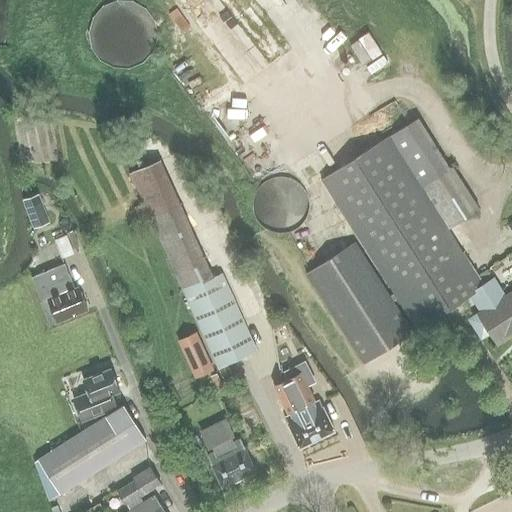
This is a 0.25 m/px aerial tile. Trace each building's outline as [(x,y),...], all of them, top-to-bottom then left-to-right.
[(372,25),(351,36),(362,57),(383,46),(372,25)] [(355,242),(306,274),(363,364),(412,332),(393,302),(397,299),(417,330),(471,295),(481,312),(484,315),(471,323),(483,341),(492,336),(497,344),(511,334),(511,292),(504,297),(493,279),(483,286),(448,231),(480,210),(452,167),(450,168),(420,187),(388,137),(321,180),(394,294),(389,297),(355,242)] [(38,194),(23,200),(33,229),(49,223),(38,194)] [(47,321),(54,323),(87,310),(78,287),(73,289),(63,264),(33,276),(45,306),(50,304),(52,311),(45,314),(47,321)] [(202,279),(181,289),(217,369),(218,369),(225,384),(235,380),(227,365),(256,352),(257,350),(222,273),(214,277),(204,282),(202,279)] [(195,379),(215,369),(197,331),(177,340),(195,379)] [(81,422),(117,407),(112,394),(119,391),(110,369),(84,379),(86,386),(88,391),(71,398),(81,422)] [(218,392),(224,389),(216,373),(211,376),(218,392)] [(285,418),(299,448),(334,431),(319,401),(312,404),(311,402),(314,400),(300,373),(274,386),(287,413),(290,412),(291,415),(285,418)] [(49,501),(59,494),(145,440),(123,405),(34,462),(49,501)] [(233,441),(231,437),(235,434),(226,416),(198,430),(208,449),(212,447),(214,451),(206,455),(222,487),(255,470),(239,438),(233,441)] [(126,505),(140,497),(160,484),(149,467),(132,478),(134,481),(118,492),(126,505)] [(164,511),(154,495),(143,502),(130,510),(127,511),(164,511)] [(130,510),(143,502),(140,497),(126,505),(130,510)]
